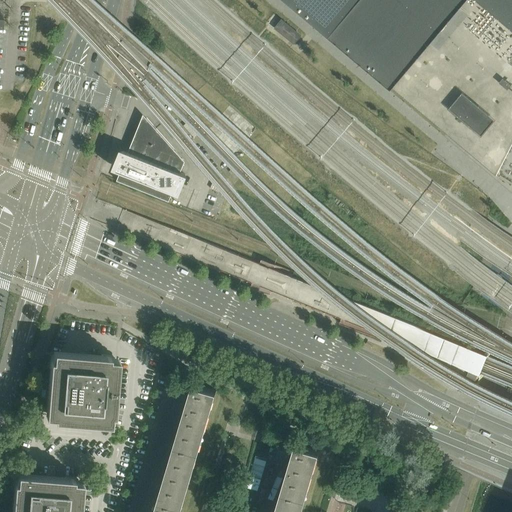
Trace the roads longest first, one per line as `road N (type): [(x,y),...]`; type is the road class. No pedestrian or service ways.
road 1 (secondary): [(45,251),(511,460)]
road 2 (secondary): [(511,444),(52,221)]
road 3 (secondary): [(52,221),(116,0)]
road 4 (secondary): [(95,0),(28,214)]
road 5 (secondary): [(81,0),(14,172),(0,184)]
road 6 (secondary): [(0,417),(45,251)]
road 7 (residential): [(135,511),(173,380)]
